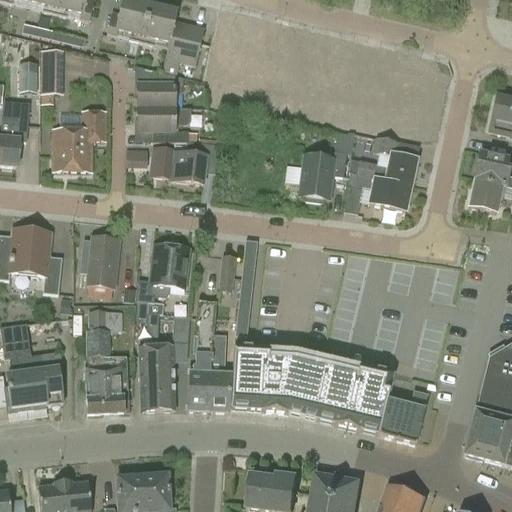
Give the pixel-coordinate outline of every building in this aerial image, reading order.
[(0,0),(0,6),(12,10),(13,4),(37,9),(42,11),(40,16),(65,22),(67,17),(79,19),(77,25),(88,28),(93,6),(86,4),(86,0),(0,0)] [(140,48),(149,9),(122,3),(118,19),(111,17),(106,40),(140,48)] [(149,9),(140,48),(166,54),(173,26),(176,16),(149,9)] [(173,26),(166,54),(161,75),(176,79),(179,68),(194,71),(203,33),(173,26)] [(83,52),(85,43),(23,28),(21,37),(83,52)] [(239,34),(221,29),(215,54),(233,59),(239,34)] [(257,38),(239,34),(233,59),(252,63),(257,38)] [(37,48),(36,48),(36,49),(0,38),(0,51),(17,57),(18,97),(37,97),(36,73),(37,73),(37,48)] [(276,42),(257,38),(252,63),(270,67),(276,42)] [(294,47),(276,42),(270,67),(288,72),(294,47)] [(37,48),(37,73),(39,73),(40,99),(40,109),(53,108),(53,99),(63,99),(62,52),(36,47),(36,48),(37,48)] [(312,51),(294,47),(288,72),(306,76),(312,51)] [(356,58),(338,54),(332,79),(350,83),(356,58)] [(374,63),(356,58),(350,83),(368,87),(374,63)] [(212,89),(218,67),(203,63),(197,85),(212,89)] [(392,67),(374,63),(368,87),(387,92),(392,67)] [(411,71),(392,67),(387,92),(405,96),(411,71)] [(137,90),(136,114),(173,114),(173,113),(173,98),(181,98),(182,83),(151,76),(151,90),(137,90)] [(511,105),(496,102),(491,124),(489,136),(510,141),(510,143),(511,143),(511,105)] [(26,147),(27,128),(15,127),(17,114),(2,112),(0,128),(0,170),(16,172),(18,146),(26,147)] [(189,113),(173,113),(173,114),(136,114),(136,137),(150,137),(150,146),(196,147),(196,137),(173,137),(173,129),(186,129),(190,126),(189,113)] [(81,115),(81,134),(52,134),(52,177),(90,177),(90,146),(106,147),(106,116),(81,115)] [(300,117),(300,126),(323,125),(322,117),(300,117)] [(349,178),(349,179),(379,185),(410,191),(416,165),(394,160),(396,149),(374,144),(372,156),(379,157),(376,169),(359,165),(359,166),(350,164),(348,178),(349,178)] [(202,190),(203,178),(214,179),(217,151),(186,147),(185,160),(171,158),(171,156),(152,154),(149,182),(168,184),(168,186),(202,190)] [(124,152),(123,171),(143,171),(144,152),(124,152)] [(303,162),(299,203),(305,204),(305,207),(321,209),(322,206),(328,206),(331,182),(343,183),(345,160),(332,158),(331,165),(303,162)] [(474,185),(505,191),(504,192),(506,192),(510,173),(505,171),(506,163),(480,158),(474,185)] [(405,217),(410,191),(379,185),(349,179),(347,191),(343,217),(357,220),(362,195),(362,194),(376,196),(373,210),(405,217)] [(505,191),(474,185),(468,213),(495,218),(497,208),(501,209),(504,192),(505,191)] [(0,284),(8,286),(8,280),(43,283),(41,298),(57,300),(60,263),(47,262),(49,238),(11,234),(11,242),(0,240),(0,284)] [(78,278),(86,279),(85,290),(113,293),(118,245),(90,243),(90,245),(82,245),(78,278)] [(243,248),(242,256),(254,257),(255,249),(243,248)] [(189,254),(165,252),(151,250),(147,286),(137,285),(136,305),(152,307),(153,301),(163,302),(168,297),(169,292),(185,294),(189,254)] [(242,256),(241,264),(253,265),(254,257),(242,256)] [(231,298),(235,261),(221,259),(217,297),(231,298)] [(241,264),(241,272),(252,273),(253,265),(241,264)] [(241,272),(240,280),(252,281),(252,273),(241,272)] [(240,280),(239,288),(251,289),(252,281),(240,280)] [(239,288),(238,296),(250,297),(251,289),(239,288)] [(238,296),(237,304),(249,305),(250,297),(238,296)] [(237,304),(236,312),(248,313),(249,305),(237,304)] [(192,358),(191,378),(188,378),(186,416),(207,417),(212,339),(214,307),(195,306),(193,341),(197,342),(196,358),(192,358)] [(136,328),(146,329),(147,308),(137,307),(136,328)] [(146,318),(158,319),(162,320),(163,309),(147,308),(146,318)] [(236,312),(236,320),(247,321),(248,313),(236,312)] [(85,336),(86,373),(84,373),(86,421),(128,419),(126,383),(126,362),(108,362),(108,336),(121,336),(121,316),(88,316),(89,336),(85,336)] [(348,350),(351,320),(334,319),(331,348),(348,350)] [(236,320),(235,328),(247,329),(247,321),(236,320)] [(186,348),(188,322),(172,321),(170,347),(186,348)] [(235,328),(234,336),(246,337),(247,329),(235,328)] [(8,365),(10,380),(0,381),(0,411),(9,411),(9,414),(36,410),(36,413),(61,410),(58,389),(63,389),(61,373),(59,357),(29,361),(25,329),(0,332),(0,342),(3,366),(8,365)] [(234,336),(233,344),(245,345),(246,337),(234,336)] [(224,340),(212,339),(207,417),(228,418),(229,380),(222,380),(224,340)] [(488,362),(487,362),(462,459),(511,471),(511,348),(503,352),(502,350),(486,359),(488,362)] [(152,374),(152,352),(138,352),(139,413),(143,417),(153,417),(153,405),(155,405),(154,373),(152,374)] [(153,405),(153,417),(173,416),(172,352),(152,352),(152,374),(154,373),(155,405),(153,405)] [(229,418),(260,419),(260,421),(286,421),(287,366),(251,366),(251,358),(231,358),(229,418)] [(287,420),(316,426),(328,375),(291,366),(287,366),(286,421),(287,421),(287,420)] [(328,375),(316,426),(333,431),(333,432),(346,435),(358,383),(328,375)] [(359,437),(378,441),(392,382),(372,378),(370,385),(358,383),(346,435),(359,438),(359,437)] [(423,414),(426,400),(413,397),(409,411),(387,406),(378,441),(415,450),(423,414)] [(275,483),(250,480),(245,511),(291,511),(295,482),(276,480),(275,483)] [(148,482),(140,483),(141,511),(166,511),(165,481),(148,482)] [(315,481),(309,511),(353,511),(357,488),(315,481)] [(141,511),(140,483),(115,484),(117,511),(141,511)] [(70,489),(61,490),(63,511),(88,511),(86,488),(70,489)] [(63,511),(61,490),(36,493),(38,511),(63,511)] [(381,511),(420,511),(423,504),(388,492),(381,511)] [(0,496),(0,511),(24,511),(23,503),(7,505),(6,496),(0,496)]
